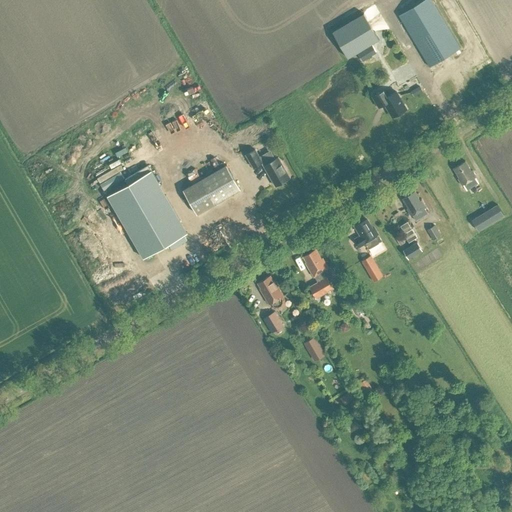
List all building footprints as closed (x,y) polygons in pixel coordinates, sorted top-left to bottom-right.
[(423,0),(386,22),(395,37),(405,31),(413,46),(416,44),(430,67),(460,48),(431,0),(423,0)] [(364,13),(333,32),(348,58),(379,39),(364,13)] [(363,60),(378,53),(374,44),(359,51),(363,60)] [(420,85),(412,90),(415,95),(423,90),(420,85)] [(382,90),(371,97),(378,107),(384,104),(392,117),(405,109),(395,92),(386,97),(382,90)] [(255,149),(246,154),(253,167),(262,162),(276,186),(290,177),(278,157),(275,159),(272,153),(268,152),(260,157),(255,149)] [(472,170),(471,170),(465,161),(453,168),(459,178),(458,178),(462,185),(463,184),(467,190),(467,189),(479,183),(476,177),(477,177),(472,170)] [(183,190),(197,214),(241,189),(227,165),(183,190)] [(152,171),(108,196),(143,258),(187,233),(152,171)] [(408,208),(407,209),(411,215),(412,215),(416,220),(428,213),(425,208),(426,207),(422,200),(420,201),(415,191),(403,198),(408,208)] [(227,212),(232,199),(227,197),(223,210),(227,212)] [(498,204),(472,220),(478,231),(504,215),(498,204)] [(355,226),(361,236),(357,238),(356,240),(359,244),(361,245),(365,243),(368,249),(382,240),(374,228),(373,228),(367,219),(355,226)] [(427,229),(433,240),(441,235),(435,225),(427,229)] [(408,243),(417,238),(412,229),(403,235),(408,243)] [(409,259),(422,251),(416,241),(403,250),(409,259)] [(310,286),(316,298),(333,288),(330,282),(333,280),(335,277),(335,274),(335,270),(332,265),(328,267),(323,258),(322,259),(316,249),(304,256),(310,266),(308,266),(318,282),(310,286)] [(383,276),(371,255),(361,260),(374,281),(383,276)] [(275,280),(274,281),(270,275),(258,282),(262,288),(261,289),(269,304),(270,304),(270,305),(270,306),(271,306),(271,307),(272,307),(273,308),(274,308),(275,309),(276,309),(277,309),(278,309),(279,309),(280,309),(280,308),(281,308),(282,308),(282,307),(283,307),(283,306),(284,306),(284,305),(285,305),(285,304),(285,303),(285,302),(286,301),(286,300),(285,300),(285,299),(285,298),(285,297),(284,297),(284,296),(284,295),(275,280)] [(284,325),(275,311),(263,318),(272,332),(284,325)] [(305,342),(315,361),(326,355),(316,336),(305,342)] [(372,388),(366,379),(357,385),(362,394),(372,388)] [(350,390),(341,396),(346,403),(355,397),(350,390)]
